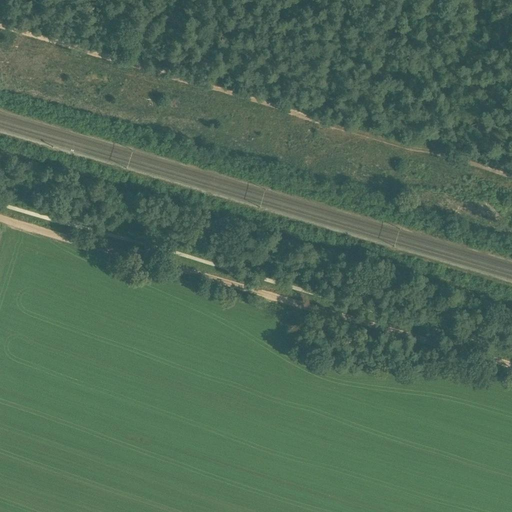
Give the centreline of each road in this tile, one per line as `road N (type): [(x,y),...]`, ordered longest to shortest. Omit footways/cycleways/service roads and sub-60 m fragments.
road 1 (track): [(511,175),(0,25)]
road 2 (track): [(511,366),(0,217)]
